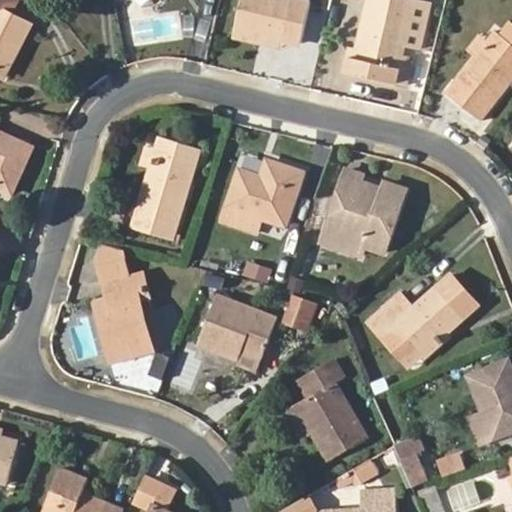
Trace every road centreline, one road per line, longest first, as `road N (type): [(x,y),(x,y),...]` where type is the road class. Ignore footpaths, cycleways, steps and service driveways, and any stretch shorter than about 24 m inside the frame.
road 1 (residential): [(511,222),(476,168),(441,143),(197,84),(138,91),(117,103),(98,132),(23,392)]
road 2 (residential): [(23,392),(184,434),(227,478),(241,511)]
